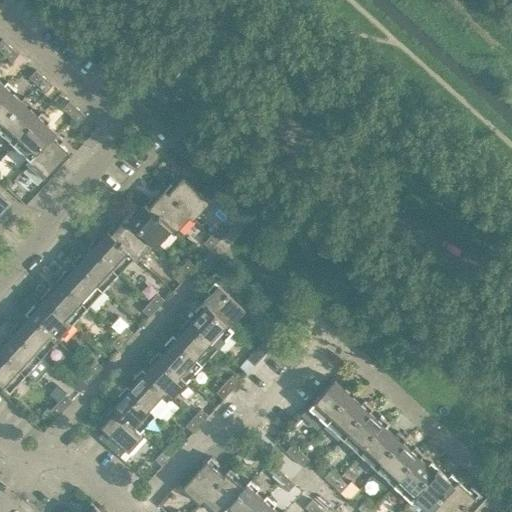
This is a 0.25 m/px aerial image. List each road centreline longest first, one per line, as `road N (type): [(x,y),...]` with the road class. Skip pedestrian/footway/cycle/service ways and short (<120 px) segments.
road 1 (tertiary): [(197,57),(302,146),(511,299)]
road 2 (residential): [(138,511),(203,437),(248,423),(329,337)]
road 3 (residential): [(0,274),(124,130)]
road 4 (residential): [(124,130),(0,16)]
road 5 (residential): [(0,434),(33,463),(83,465),(133,511)]
